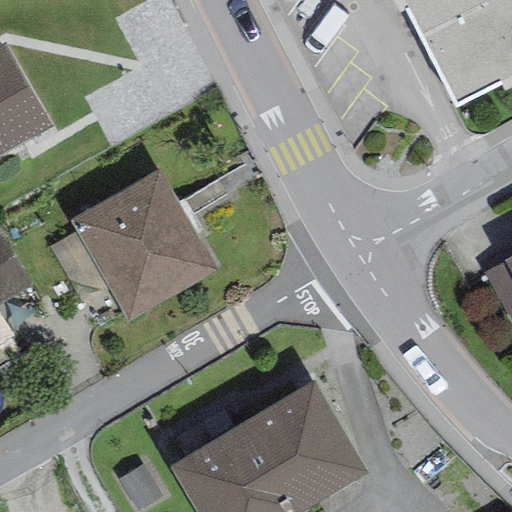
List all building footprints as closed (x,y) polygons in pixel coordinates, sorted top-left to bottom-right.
[(511,0),(390,0),(397,13),(405,9),(455,108),(499,85),(504,94),(511,90),(511,0)] [(5,40),(0,42),(0,152),(53,123),(5,40)] [(158,171),(69,222),(126,322),(216,271),(158,171)] [(0,227),(0,304),(32,288),(0,227)] [(511,257),(503,263),(483,274),(511,323),(511,257)] [(313,382),(168,468),(194,511),(304,511),(368,474),(313,382)] [(143,465),(118,480),(137,511),(162,497),(143,465)]
